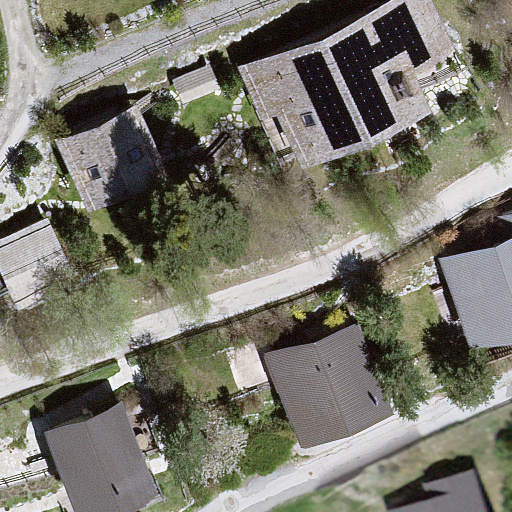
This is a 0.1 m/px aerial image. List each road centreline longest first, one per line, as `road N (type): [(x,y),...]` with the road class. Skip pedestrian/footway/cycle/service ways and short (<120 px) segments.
road 1 (residential): [(0,382),(331,268),(511,178)]
road 2 (residential): [(511,387),(243,511)]
